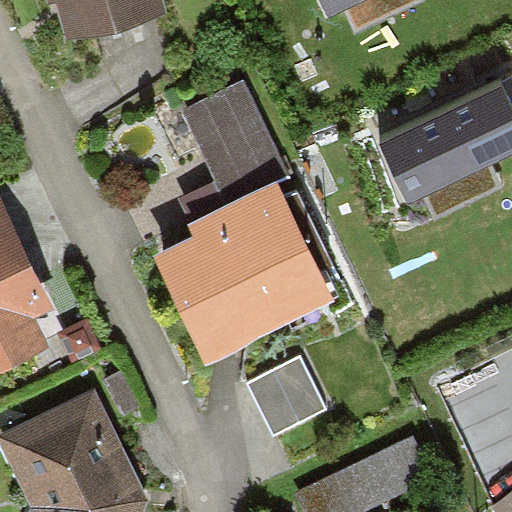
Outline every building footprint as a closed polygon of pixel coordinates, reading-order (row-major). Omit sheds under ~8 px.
[(162,0),(59,0),(71,39),(166,13),(162,0)] [(327,0),(333,9),(346,2),(359,28),(414,0),(327,0)] [(183,101),(218,170),(226,188),(277,164),(287,159),(243,71),(183,101)] [(511,83),(505,87),(502,80),(384,139),(415,201),(424,197),(437,223),(499,192),(487,168),(511,155),(511,83)] [(194,220),(154,239),(205,342),(336,273),(277,164),(226,188),(218,170),(180,190),(194,220)] [(0,359),(48,337),(33,305),(53,295),(1,186),(0,186),(0,359)] [(301,352),(248,378),(274,428),(326,402),(301,352)] [(134,511),(142,491),(93,385),(2,426),(34,496),(28,511),(134,511)] [(410,430),(296,486),(308,511),(343,511),(429,470),(410,430)] [(511,511),(511,480),(493,498),(499,511),(511,511)]
